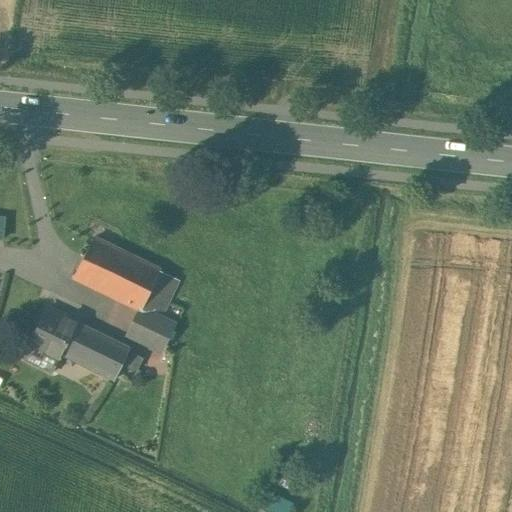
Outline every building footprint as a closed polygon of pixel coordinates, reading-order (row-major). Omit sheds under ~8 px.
[(0,237),(10,238),(11,214),(0,213),(0,237)] [(177,280),(93,238),(73,277),(139,309),(157,317),(159,318),(177,280)] [(65,315),(48,307),(30,345),(31,345),(59,359),(62,353),(76,324),(64,317),(65,315)] [(157,317),(140,309),(128,334),(153,346),(165,321),(159,318),(157,317)] [(129,349),(76,324),(62,353),(64,353),(116,379),(122,366),(121,365),(128,351),(129,349)] [(59,359),(31,345),(24,359),(52,373),(56,363),(58,364),(64,353),(62,353),(59,359)] [(128,351),(121,365),(122,366),(135,372),(141,357),(128,351)] [(269,509),(278,511),(294,511),(298,502),(274,494),(269,509)]
